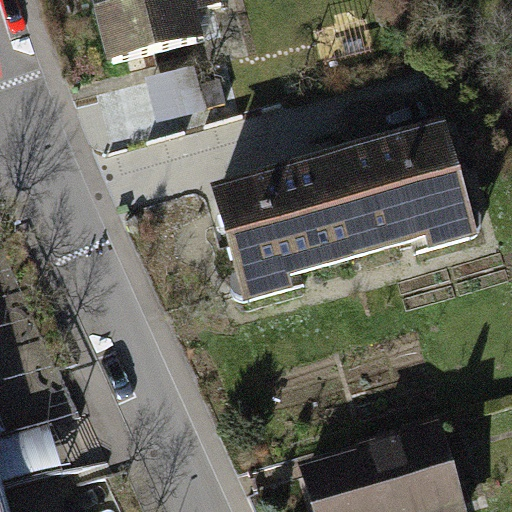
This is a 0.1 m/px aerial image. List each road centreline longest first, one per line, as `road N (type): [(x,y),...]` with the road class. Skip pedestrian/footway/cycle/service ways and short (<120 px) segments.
road 1 (residential): [(46,158),(201,511)]
road 2 (residential): [(0,18),(46,158)]
